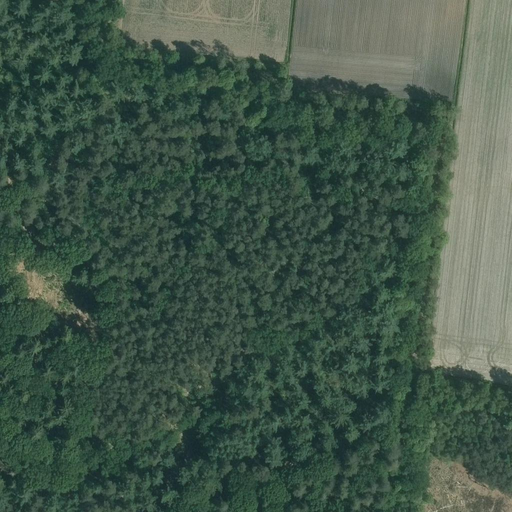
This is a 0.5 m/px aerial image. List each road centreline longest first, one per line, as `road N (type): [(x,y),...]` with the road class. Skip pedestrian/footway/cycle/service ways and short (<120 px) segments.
road 1 (track): [(109,0),(106,52),(255,74),(276,96),(299,101),(444,119),(412,407)]
road 2 (track): [(412,407),(322,454),(150,511)]
